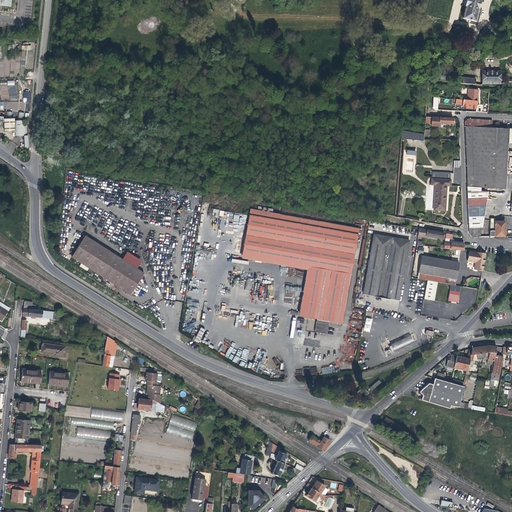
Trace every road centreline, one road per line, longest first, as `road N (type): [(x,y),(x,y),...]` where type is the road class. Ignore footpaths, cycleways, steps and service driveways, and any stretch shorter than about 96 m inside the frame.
road 1 (unclassified): [(34,179),(37,247),(52,270),(196,360),(368,417)]
road 2 (unclassified): [(48,0),(34,179)]
road 3 (residential): [(118,511),(133,368)]
road 4 (residential): [(0,480),(13,340)]
